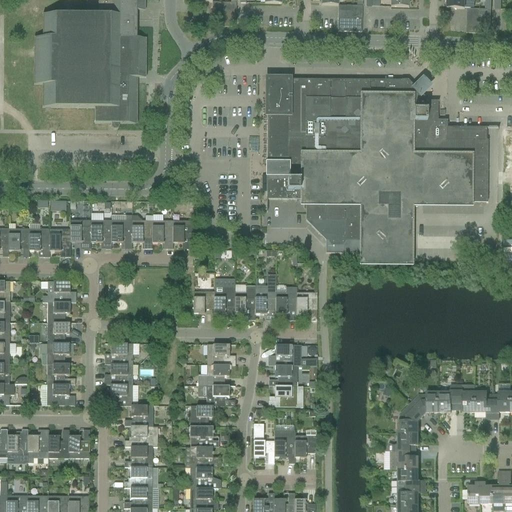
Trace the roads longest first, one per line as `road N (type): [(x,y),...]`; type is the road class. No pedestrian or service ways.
road 1 (tertiary): [(0,187),(152,186),(164,161),(169,92),(192,56)]
road 2 (residential): [(252,339),(163,325),(93,326)]
road 3 (residential): [(241,481),(252,339)]
road 4 (tertiary): [(306,38),(430,44)]
road 5 (residential): [(445,511),(446,454),(511,450)]
